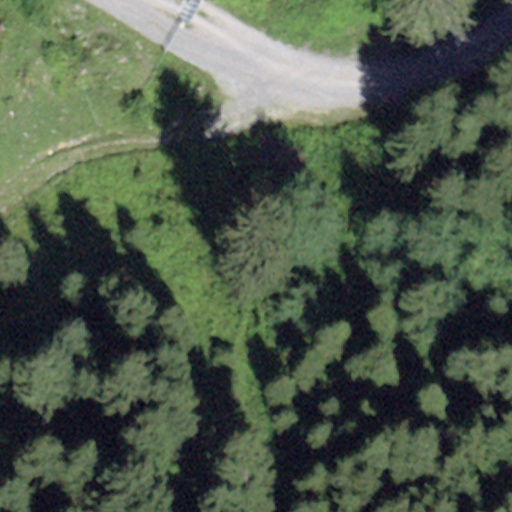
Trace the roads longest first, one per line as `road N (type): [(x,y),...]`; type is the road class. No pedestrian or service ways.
road 1 (track): [(128,0),(310,89),(511,39)]
road 2 (track): [(0,189),(69,151),(208,125),(310,89)]
